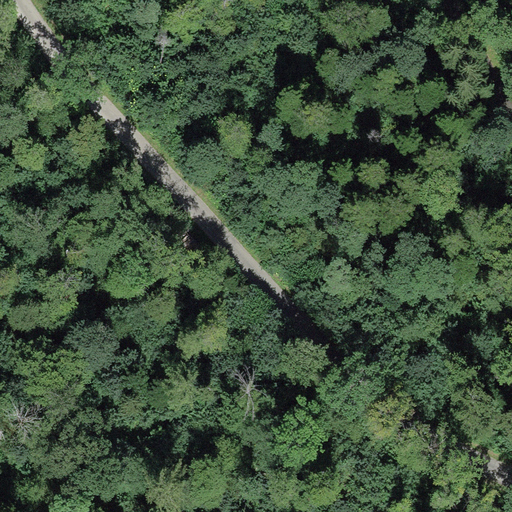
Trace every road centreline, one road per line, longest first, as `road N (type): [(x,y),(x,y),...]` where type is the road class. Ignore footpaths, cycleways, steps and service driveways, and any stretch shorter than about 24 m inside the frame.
road 1 (unclassified): [(12,0),(68,79),(353,384),(511,478)]
road 2 (track): [(511,123),(444,0)]
